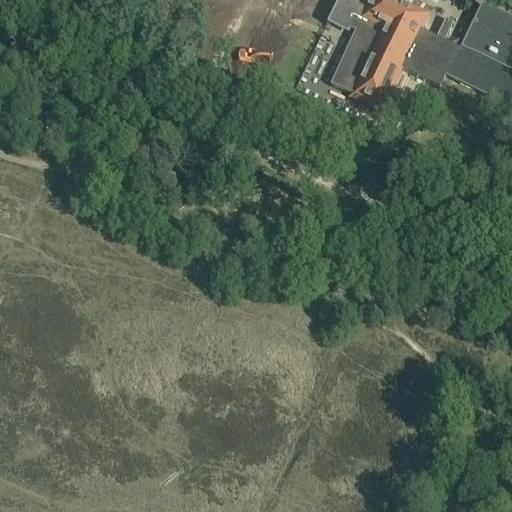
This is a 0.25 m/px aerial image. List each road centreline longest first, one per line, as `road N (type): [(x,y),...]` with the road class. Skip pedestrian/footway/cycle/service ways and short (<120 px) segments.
road 1 (track): [(193,105),(274,160),(511,257)]
road 2 (track): [(193,105),(253,0)]
